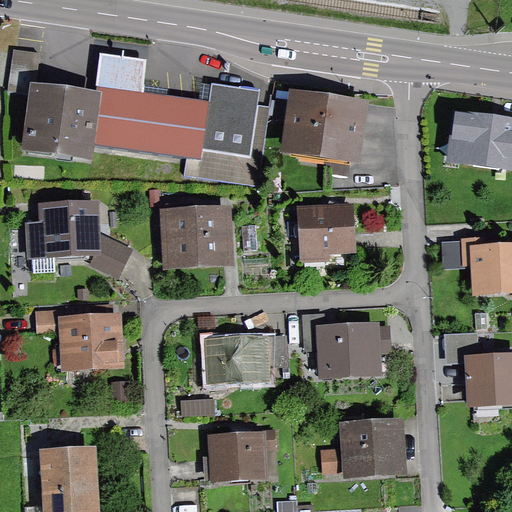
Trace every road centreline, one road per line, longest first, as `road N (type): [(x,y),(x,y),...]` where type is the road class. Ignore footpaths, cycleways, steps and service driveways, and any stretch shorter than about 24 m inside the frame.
road 1 (residential): [(419,295),(163,313),(152,338),(162,511)]
road 2 (residential): [(406,72),(419,295)]
road 3 (tertiary): [(193,27),(268,56),(406,72)]
road 4 (residential): [(419,295),(432,511)]
road 5 (tertiary): [(399,52),(193,27)]
road 6 (tertiary): [(0,18),(193,27)]
